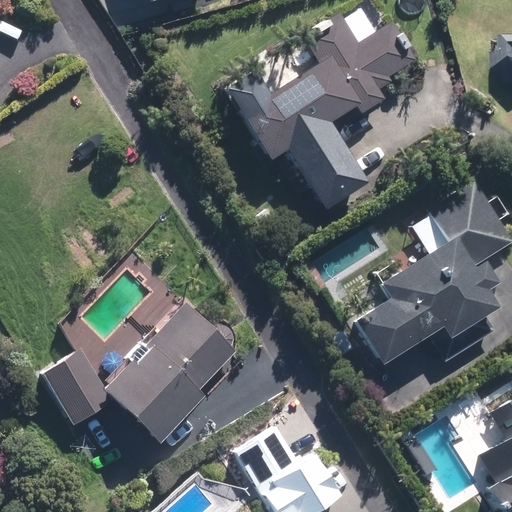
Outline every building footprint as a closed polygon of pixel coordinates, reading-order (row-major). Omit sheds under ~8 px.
[(315,67),(231,120),(262,168),(281,156),(317,212),(361,185),(324,128),(351,110),(356,118),(380,103),(374,93),(388,84),(385,80),(412,62),(387,24),(354,45),(335,15),(297,39),(315,67)] [(511,42),(507,43),(507,56),(495,56),(494,71),(510,87),(511,87),(511,42)] [(509,244),(470,183),(421,214),(441,246),(373,290),(382,304),(347,327),(375,371),(425,339),(441,365),(490,332),(482,319),(492,312),(481,296),(492,289),(477,265),(509,244)] [(275,224),(264,210),(251,221),(261,234),(275,224)] [(205,330),(180,307),(101,391),(74,353),(35,380),(68,429),(105,404),(153,449),(199,400),(193,395),(232,354),(228,349),(229,342),(227,334),(222,330),(215,327),(205,330)] [(511,511),(511,399),(486,415),(502,441),(476,458),(494,486),(482,494),(492,511),(511,511)] [(413,441),(403,448),(422,477),(433,470),(413,441)] [(314,511),(333,500),(308,460),(266,487),(269,492),(257,500),(264,510),(263,511),(314,511)]
